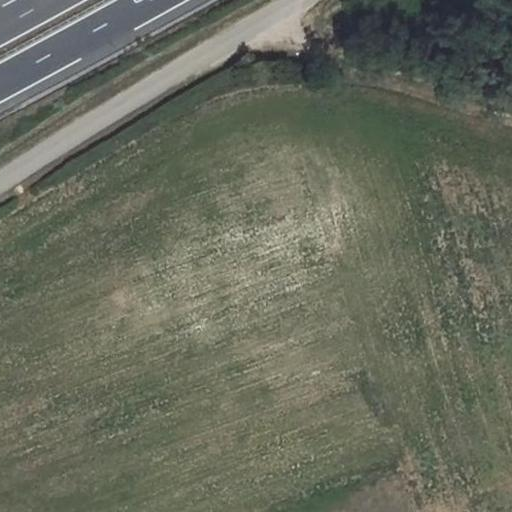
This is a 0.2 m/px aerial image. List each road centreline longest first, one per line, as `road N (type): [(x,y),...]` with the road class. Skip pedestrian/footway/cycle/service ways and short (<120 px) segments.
road 1 (unclassified): [(316,0),(0,188)]
road 2 (track): [(252,37),(511,112)]
road 3 (trunk): [(0,79),(144,0)]
